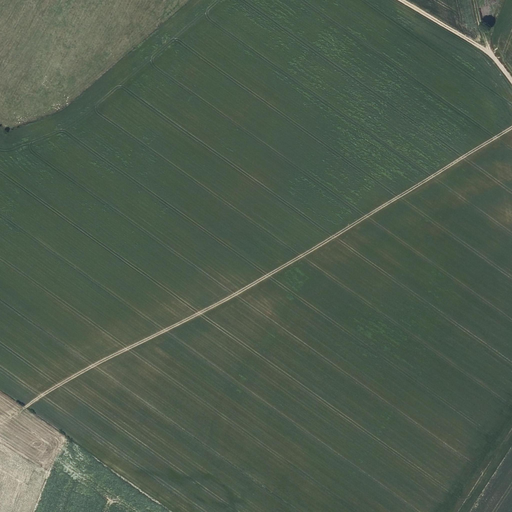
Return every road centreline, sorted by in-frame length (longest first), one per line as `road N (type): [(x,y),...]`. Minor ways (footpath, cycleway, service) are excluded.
road 1 (track): [(0,422),(424,185),(511,124)]
road 2 (track): [(404,0),(476,41),(511,81)]
